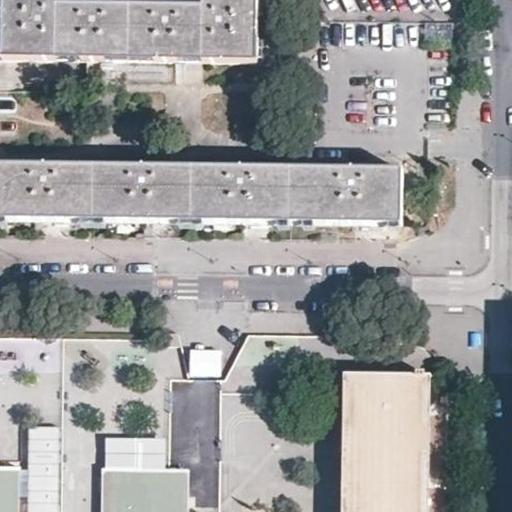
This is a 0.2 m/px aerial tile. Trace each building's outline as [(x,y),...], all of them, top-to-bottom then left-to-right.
[(6,0),(6,32),(5,60),(38,61),(258,64),(258,44),(258,0),(6,0)] [(454,28),(426,28),(426,45),(454,45),(454,32),(454,28)] [(0,221),(404,226),(405,171),(309,170),(0,166),(0,221)] [(191,351),(190,378),(222,379),(222,352),(191,351)] [(429,511),(431,379),(425,379),(425,375),(416,374),(416,378),(346,378),(345,378),(343,511),(429,511)] [(194,511),(195,467),(174,467),(103,472),(103,511),(194,511)] [(0,511),(21,511),(22,469),(0,469),(0,511)]
